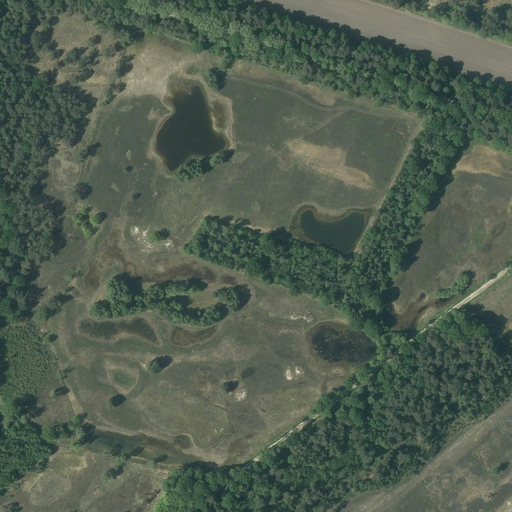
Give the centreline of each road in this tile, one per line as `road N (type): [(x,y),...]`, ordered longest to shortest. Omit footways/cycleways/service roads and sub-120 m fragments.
road 1 (track): [(184,511),(511,266)]
road 2 (tertiary): [(511,119),(139,0)]
